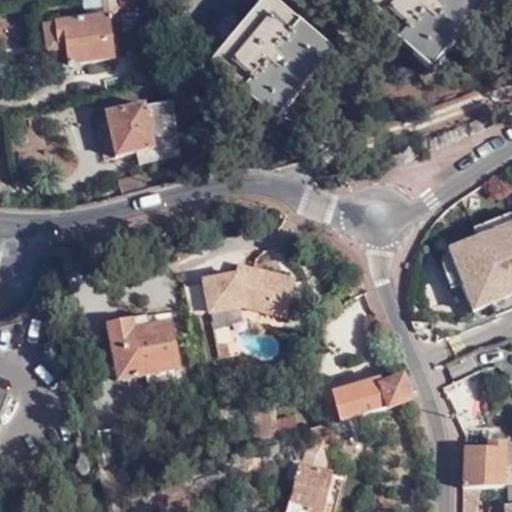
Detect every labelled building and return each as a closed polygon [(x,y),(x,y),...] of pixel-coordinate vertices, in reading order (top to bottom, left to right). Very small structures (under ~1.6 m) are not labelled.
[(156,4),(155,0),(108,0),(110,9),(156,4)] [(331,47),(272,0),(250,0),(233,21),(202,59),(274,117),(331,47)] [(429,69),(485,0),(367,0),(360,9),(429,69)] [(107,18),(53,25),(55,46),(64,45),(65,51),(68,67),(113,61),(107,18)] [(55,46),(53,25),(42,27),(45,54),(65,51),(64,45),(55,46)] [(132,87),(161,80),(155,47),(124,54),(132,87)] [(142,150),(145,162),(178,154),(168,101),(141,107),(140,105),(103,114),(113,157),(133,152),(142,150)] [(137,164),(145,162),(142,150),(133,152),(137,164)] [(118,194),(145,187),(140,171),(114,178),(118,194)] [(511,213),(442,238),(467,307),(511,291),(511,213)] [(251,281),(253,273),(238,269),(236,277),(251,281)] [(296,283),(253,273),(251,281),(236,277),(204,285),(210,317),(243,310),(269,318),(271,312),(287,316),(296,283)] [(285,322),(287,316),(271,312),(269,318),(285,322)] [(179,372),(169,325),(147,329),(146,320),(108,327),(119,384),(179,372)] [(228,359),(226,347),(216,349),(219,361),(228,359)] [(461,439),(467,437),(457,409),(485,399),(477,376),(443,388),(461,439)] [(413,403),(405,382),(384,386),(383,381),(335,393),(342,424),(388,412),(413,403)] [(250,413),(256,444),(275,439),(268,409),(250,413)] [(277,431),(296,428),(293,414),(274,417),(277,431)] [(127,459),(122,429),(98,433),(102,462),(127,459)] [(480,488),(511,486),(511,464),(508,465),(508,444),(490,444),(490,449),(467,449),(467,454),(466,488),(480,488)] [(315,511),(326,475),(297,467),(284,511),(296,511),(296,510),(307,511),(315,511)] [(465,510),(465,511),(478,511),(480,488),(466,488),(465,510)]
